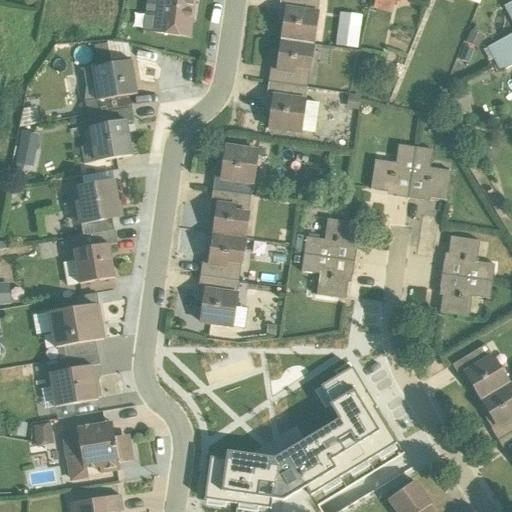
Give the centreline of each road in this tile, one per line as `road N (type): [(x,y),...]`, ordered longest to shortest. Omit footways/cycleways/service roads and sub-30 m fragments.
road 1 (residential): [(175,511),(182,437),(147,390),(143,360),(176,143),(213,106),(223,83),(236,0)]
road 2 (residential): [(399,230),(389,311),(396,363),(489,511)]
